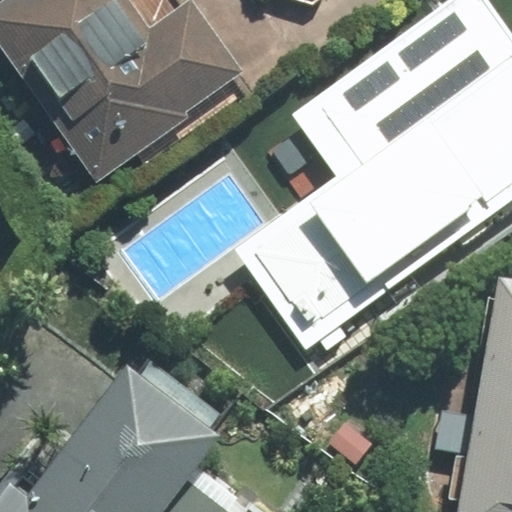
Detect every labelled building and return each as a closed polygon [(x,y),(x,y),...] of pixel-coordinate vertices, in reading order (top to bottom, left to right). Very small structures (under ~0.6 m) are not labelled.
[(0,45),(103,188),(252,81),(200,8),(160,38),(132,0),(26,0),(0,19),(0,45)] [(248,250),(317,345),(511,204),(511,10),(504,0),(463,0),(306,113),(351,176),(248,250)] [(277,0),(283,12),(299,0),(277,0)] [(468,511),(511,511),(511,272),(505,272),(468,511)] [(248,511),(201,474),(234,432),(145,361),(42,488),(28,477),(0,511),(248,511)]
